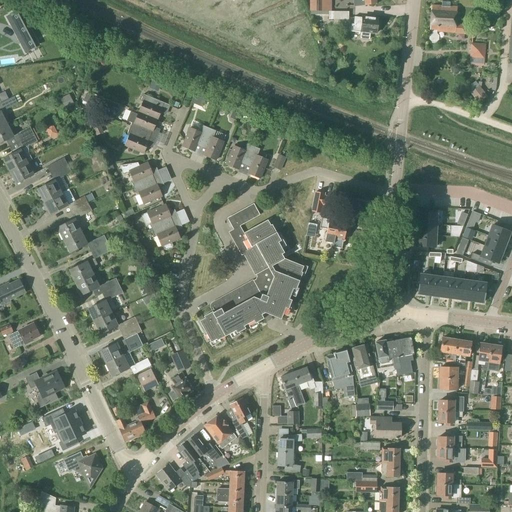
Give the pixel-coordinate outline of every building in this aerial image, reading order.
[(325,0),(309,0),(309,11),(325,12),(325,0)] [(431,6),(431,12),(441,13),(441,18),(449,19),(449,21),(451,21),(451,19),(456,19),(457,7),(449,7),(449,2),(441,2),(441,6),(431,6)] [(20,10),(5,17),(24,54),(39,46),(20,10)] [(328,11),(328,12),(328,20),(348,20),(348,12),(331,12),(331,11),(328,11)] [(499,21),(499,12),(479,11),(478,17),(491,18),(491,21),(499,21)] [(429,35),(429,40),(431,42),(436,42),(438,40),(438,36),(436,34),(437,32),(455,33),(465,33),(465,25),(456,25),(456,19),(451,19),(451,21),(449,21),(449,19),(441,18),(441,13),(431,12),(430,31),(432,31),(432,34),(429,35)] [(363,18),(353,17),(353,25),(350,25),(350,31),(360,32),(359,39),(369,40),(370,33),(377,33),(377,27),(378,26),(379,22),(378,21),(378,19),(363,17),(363,18)] [(486,58),(486,42),(470,42),(470,58),(486,58)] [(60,87),(69,82),(67,78),(57,82),(60,87)] [(157,92),(161,84),(152,80),(149,89),(157,92)] [(480,105),(484,102),(482,101),(487,97),(479,86),(470,92),(469,93),(478,104),(479,103),(480,105)] [(74,104),(69,95),(60,99),(65,109),(74,104)] [(142,102),(138,112),(157,120),(161,110),(167,112),(169,105),(143,95),(140,102),(142,102)] [(195,96),(192,104),(202,108),(205,100),(195,96)] [(0,104),(3,111),(17,104),(13,97),(0,103),(0,104)] [(130,112),(126,121),(131,123),(130,128),(156,139),(158,132),(153,130),(157,120),(138,112),(137,115),(130,112)] [(96,136),(103,133),(98,122),(91,125),(96,136)] [(6,124),(0,127),(0,143),(14,136),(11,129),(9,130),(6,124)] [(50,138),(57,134),(52,125),(45,129),(50,138)] [(201,147),(209,128),(202,126),(200,132),(190,128),(182,147),(193,151),(196,145),(201,147)] [(20,141),(33,135),(29,127),(16,134),(20,141)] [(129,136),(125,146),(143,154),(148,143),(153,146),(156,139),(130,128),(127,135),(129,136)] [(209,128),(201,147),(208,150),(205,156),(215,160),(223,142),(213,138),(216,131),(209,128)] [(33,135),(20,141),(24,149),(36,142),(33,135)] [(245,165),(253,146),(247,144),(244,151),(234,146),(232,151),(228,150),(225,157),(229,158),(226,165),(237,169),(239,163),(245,165)] [(253,146),(245,165),(251,168),(249,174),(260,179),(267,160),(257,155),(259,149),(253,146)] [(21,150),(3,159),(9,172),(26,163),(31,160),(28,154),(25,156),(21,150)] [(280,171),(285,158),(278,155),(272,168),(280,171)] [(50,175),(67,166),(63,158),(46,167),(50,175)] [(26,163),(9,172),(15,184),(34,174),(31,167),(29,168),(26,163)] [(134,189),(160,177),(157,171),(152,173),(147,163),(139,167),(137,163),(120,166),(123,174),(129,171),(133,181),(131,182),(134,189)] [(67,166),(50,175),(53,181),(71,173),(67,166)] [(160,177),(134,189),(136,195),(139,194),(143,204),(162,196),(157,186),(163,184),(160,177)] [(67,178),(61,180),(66,192),(71,190),(67,178)] [(44,202),(60,194),(54,181),(37,190),(44,202)] [(287,184),(281,187),(283,192),(276,195),(279,202),(275,204),(278,214),(302,205),(294,185),(288,187),(287,184)] [(324,195),(315,193),(312,213),(320,215),(320,213),(328,214),(330,199),(323,198),(324,195)] [(60,194),(44,202),(50,215),(67,206),(60,194)] [(84,197),(68,204),(72,212),(87,204),(84,197)] [(91,211),(87,204),(72,212),(75,219),(76,219),(91,211)] [(232,230),(239,226),(259,216),(253,204),(226,219),(232,230)] [(165,205),(147,213),(151,223),(149,224),(152,231),(178,219),(175,213),(170,215),(165,205)] [(180,213),(184,226),(192,223),(187,211),(180,213)] [(417,213),(416,225),(436,226),(436,214),(417,213)] [(75,219),(57,228),(63,241),(80,233),(77,226),(79,225),(76,219),(75,219)] [(178,219),(152,231),(155,238),(157,236),(161,246),(162,246),(164,249),(166,250),(172,248),(172,246),(171,242),(179,238),(175,228),(181,226),(178,219)] [(348,233),(346,231),(347,224),(321,219),(320,229),(327,230),(324,242),(333,244),(332,248),(341,250),(343,241),(344,241),(344,239),(347,238),(348,233)] [(232,230),(228,233),(241,256),(243,255),(255,276),(255,275),(256,276),(255,279),(210,303),(210,304),(209,305),(209,306),(209,307),(210,308),(207,310),(209,314),(203,317),(204,318),(199,322),(211,343),(216,340),(217,341),(224,337),(235,331),(237,334),(245,329),(243,326),(253,321),(255,324),(263,319),(261,315),(265,313),(280,320),(285,308),(288,309),(291,301),(288,299),(293,289),(295,290),(302,273),(301,272),(303,267),(284,259),(281,255),(284,253),(278,243),(280,241),(272,225),(270,226),(267,220),(243,234),(239,226),(232,230)] [(416,225),(416,235),(435,236),(436,226),(416,225)] [(492,226),(488,236),(506,243),(510,233),(492,226)] [(80,233),(63,241),(70,253),(86,245),(86,244),(80,233)] [(416,235),(415,247),(435,248),(435,236),(416,235)] [(92,251),(107,243),(103,236),(88,243),(92,251)] [(488,236),(484,246),(502,253),(506,243),(488,236)] [(107,243),(92,251),(96,258),(111,251),(110,249),(113,247),(110,242),(107,244),(107,243)] [(484,246),(480,257),(498,264),(502,253),(484,246)] [(75,283),(92,275),(89,269),(96,265),(94,259),(86,262),(69,271),(75,283)] [(92,275),(75,283),(81,296),(92,291),(98,288),(92,275)] [(420,275),(417,294),(429,296),(431,277),(420,275)] [(431,277),(429,296),(439,297),(442,278),(431,277)] [(442,278),(439,297),(450,299),(453,280),(442,278)] [(111,298),(122,293),(115,279),(104,284),(111,298)] [(25,293),(19,280),(4,287),(3,286),(0,287),(0,301),(2,306),(11,302),(10,300),(25,293)] [(453,280),(450,299),(461,300),(463,281),(453,280)] [(463,281),(461,300),(471,302),(474,282),(463,281)] [(474,282),(471,302),(483,303),(485,284),(474,282)] [(167,309),(173,306),(167,293),(161,296),(167,309)] [(94,322),(111,314),(105,302),(88,310),(94,322)] [(111,314),(94,322),(100,335),(117,327),(111,314)] [(123,332),(138,325),(134,317),(119,325),(123,332)] [(25,345),(33,341),(32,340),(39,337),(33,324),(18,331),(12,334),(19,347),(24,344),(25,345)] [(0,333),(1,336),(12,332),(9,325),(0,329),(0,333)] [(138,325),(123,332),(126,339),(141,332),(138,325)] [(398,357),(399,364),(399,363),(400,370),(396,371),(397,376),(412,373),(410,361),(413,361),(411,355),(413,355),(410,338),(391,341),(394,358),(398,357)] [(442,338),(440,352),(450,354),(449,359),(446,359),(445,363),(447,363),(453,364),(453,362),(452,362),(453,360),(454,354),(456,340),(442,338)] [(391,341),(391,340),(375,343),(378,363),(381,365),(387,363),(388,361),(388,359),(392,358),(393,363),(394,364),(399,364),(398,357),(394,358),(391,341)] [(453,360),(452,362),(453,362),(453,364),(464,366),(464,362),(465,356),(468,357),(471,343),(456,340),(454,354),(453,360)] [(155,351),(152,343),(147,346),(151,353),(155,351)] [(105,364),(122,356),(116,344),(99,352),(105,364)] [(486,371),(490,346),(480,344),(477,361),(484,362),(484,366),(482,366),(481,371),(486,371)] [(359,387),(370,385),(368,380),(375,378),(366,345),(349,349),(359,387)] [(490,346),(486,371),(491,372),(492,368),(490,367),(491,363),(498,364),(501,347),(490,346)] [(177,373),(190,367),(183,350),(170,356),(177,373)] [(39,359),(45,368),(58,361),(52,351),(39,359)] [(346,351),(345,351),(344,351),(334,354),(334,353),(333,354),(333,355),(332,356),(331,355),(327,356),(327,357),(326,357),(328,366),(327,366),(328,369),(329,369),(330,374),(330,375),(331,382),(332,382),(334,390),(342,389),(343,398),(348,397),(349,403),(354,402),(353,397),(354,397),(352,377),(353,376),(351,369),(346,351)] [(122,356),(105,364),(112,377),(129,369),(122,356)] [(505,358),(503,371),(510,372),(511,366),(511,357),(511,359),(505,358)] [(134,365),(137,372),(150,366),(147,359),(134,365)] [(306,382),(309,391),(315,389),(313,383),(310,374),(309,375),(306,368),(293,373),(298,385),(306,382)] [(437,375),(437,379),(456,379),(461,379),(461,373),(457,373),(457,368),(438,368),(438,374),(437,375)] [(143,392),(158,385),(150,369),(136,376),(143,392)] [(64,388),(56,371),(39,379),(36,373),(24,378),(30,389),(36,386),(40,395),(39,396),(37,400),(41,407),(58,399),(57,399),(54,393),(64,388)] [(304,403),(298,385),(293,373),(293,372),(280,377),(282,384),(281,385),(280,386),(281,389),(282,390),(284,390),(287,398),(293,396),(294,398),(292,398),(295,407),(304,403)] [(182,381),(178,376),(171,381),(175,386),(171,388),(179,400),(181,398),(182,399),(185,397),(184,396),(187,394),(186,394),(193,389),(185,378),(182,381)] [(437,379),(437,383),(438,384),(438,390),(456,390),(456,379),(437,379)] [(477,395),(478,383),(470,382),(468,393),(477,395)] [(501,397),(502,383),(491,382),(490,396),(501,397)] [(322,407),(322,393),(312,393),(312,407),(315,407),(315,409),(321,409),(321,407),(322,407)] [(466,407),(476,408),(477,395),(466,395),(466,407)] [(436,404),(436,409),(438,410),(438,412),(462,413),(462,412),(463,412),(463,398),(445,397),(445,401),(438,401),(438,403),(436,404)] [(236,402),(229,406),(236,418),(239,424),(246,421),(248,421),(251,419),(252,418),(245,406),(247,405),(247,404),(245,400),(244,400),(242,400),(242,399),(240,400),(239,400),(236,401),(236,402)] [(392,412),(392,402),(376,402),(376,411),(392,412)] [(144,432),(141,425),(155,418),(148,403),(134,409),(138,419),(136,420),(137,423),(127,427),(123,419),(116,422),(120,430),(119,431),(125,443),(139,437),(138,435),(144,432)] [(357,405),(354,405),(354,406),(355,417),(369,417),(369,416),(369,404),(368,405),(357,405)] [(115,417),(121,414),(117,407),(111,409),(115,417)] [(58,411),(42,419),(46,427),(51,425),(55,434),(56,433),(80,422),(74,410),(65,414),(60,416),(58,411)] [(286,425),(298,425),(298,412),(286,412),(286,425)] [(436,415),(436,420),(438,421),(438,423),(446,423),(446,426),(453,426),(453,417),(462,417),(462,413),(438,412),(438,414),(436,415)] [(498,432),(499,413),(495,413),(495,425),(490,425),(491,423),(466,423),(466,431),(498,432)] [(219,415),(204,426),(222,449),(236,438),(219,415)] [(370,417),(370,425),(376,425),(375,438),(395,439),(396,439),(399,439),(400,424),(384,423),(384,418),(370,417)] [(24,426),(27,433),(35,430),(32,422),(24,426)] [(80,422),(56,433),(61,443),(59,444),(63,451),(74,446),(72,441),(76,439),(86,435),(80,422)] [(242,426),(235,429),(241,439),(247,436),(242,426)] [(320,438),(320,429),(305,430),(301,431),(301,434),(305,433),(306,439),(320,438)] [(496,447),(497,433),(488,433),(487,446),(496,447)] [(195,435),(186,442),(198,458),(203,454),(213,462),(219,457),(209,444),(204,448),(195,435)] [(279,435),(278,453),(291,454),(296,454),(296,442),(301,442),(301,435),(288,435),(279,435)] [(435,441),(435,446),(437,447),(437,448),(461,449),(461,444),(460,444),(460,437),(452,436),(453,435),(445,435),(445,438),(438,438),(437,440),(435,441)] [(186,442),(177,449),(186,461),(182,464),(192,478),(197,475),(199,474),(193,462),(198,458),(186,442)] [(435,451),(435,456),(437,457),(437,459),(444,459),(444,463),(465,463),(465,449),(461,449),(437,448),(437,450),(435,451)] [(381,463),(399,463),(399,449),(382,449),(381,463)] [(42,454),(45,460),(54,456),(51,450),(42,454)] [(496,450),(488,450),(487,459),(481,459),(481,468),(495,468),(496,450)] [(83,460),(80,453),(63,461),(68,472),(73,470),(74,471),(78,474),(82,472),(88,484),(92,485),(102,469),(95,455),(83,460)] [(278,453),(277,466),(284,467),(284,470),(299,472),(300,466),(290,464),(291,454),(278,453)] [(25,471),(33,467),(27,457),(20,460),(25,471)] [(224,458),(218,463),(221,467),(229,464),(224,458)] [(398,478),(399,463),(381,463),(381,477),(398,478)] [(168,465),(155,475),(168,492),(181,482),(185,487),(190,487),(190,482),(188,480),(184,475),(179,479),(174,473),(168,465)] [(192,478),(186,471),(183,473),(184,475),(190,482),(190,483),(200,478),(197,475),(192,478)] [(229,484),(243,485),(243,472),(229,471),(224,471),(223,475),(229,476),(229,484)] [(434,477),(434,482),(436,483),(436,485),(460,486),(460,481),(455,480),(455,482),(451,482),(451,476),(455,476),(455,472),(452,472),(452,471),(444,471),(444,474),(437,474),(436,476),(434,477)] [(207,481),(214,478),(211,472),(209,473),(205,475),(207,481)] [(319,492),(319,479),(311,479),(311,480),(310,484),(310,492),(319,492)] [(276,482),(276,495),(291,495),(292,489),(298,489),(299,481),(292,481),(292,483),(276,482)] [(355,481),(355,493),(375,493),(376,482),(361,481),(355,481)] [(242,497),(243,485),(229,484),(228,489),(216,489),(216,495),(242,497)] [(434,487),(434,492),(436,494),(436,496),(444,496),(444,499),(451,499),(451,489),(455,489),(455,490),(460,490),(460,486),(436,485),(436,486),(434,487)] [(378,502),(397,502),(398,488),(386,487),(386,488),(380,488),(379,492),(378,492),(378,502)] [(331,498),(330,489),(321,489),(321,498),(331,498)] [(72,511),(73,509),(55,506),(56,499),(41,492),(39,505),(45,506),(44,511),(72,511)] [(242,509),(242,497),(216,495),(216,500),(217,502),(228,503),(228,509),(242,509)] [(276,495),(275,507),(291,508),(291,495),(276,495)] [(193,497),(193,506),(202,507),(202,496),(196,496),(193,497)] [(397,511),(397,502),(378,502),(378,511),(379,511),(397,511)] [(144,503),(139,511),(157,511),(158,510),(144,503)]
